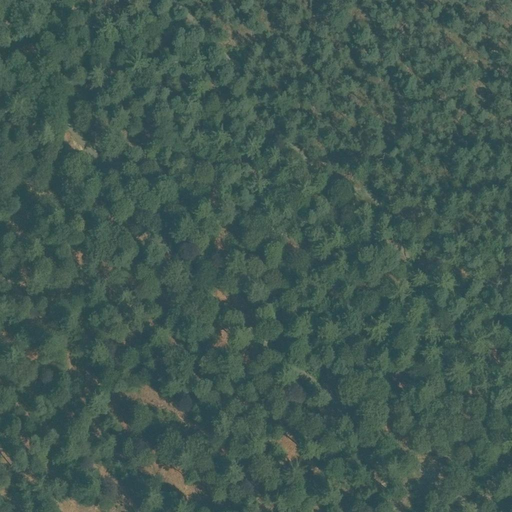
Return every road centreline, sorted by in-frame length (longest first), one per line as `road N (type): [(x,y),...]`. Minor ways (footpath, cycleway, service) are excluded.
road 1 (unclassified): [(0,26),(94,151),(223,289),(479,511)]
road 2 (unknown): [(0,161),(111,154),(227,208),(369,297),(511,354)]
